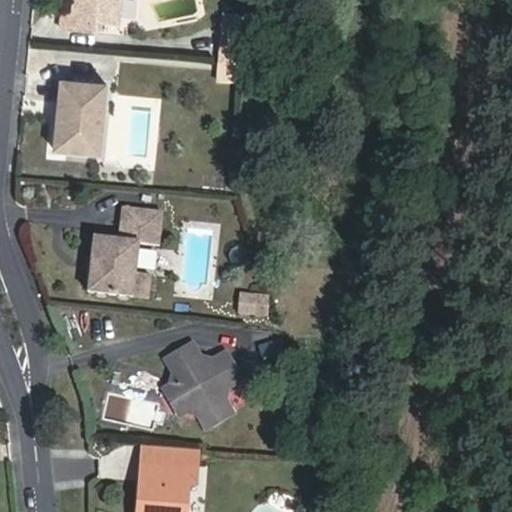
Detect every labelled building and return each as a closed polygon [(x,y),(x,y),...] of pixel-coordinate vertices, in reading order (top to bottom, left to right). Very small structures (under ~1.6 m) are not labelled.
[(74,0),(73,12),(65,11),(63,28),(97,31),(98,23),(119,25),(121,0),(74,0)] [(248,41),(249,27),(226,25),(225,39),(248,41)] [(247,52),(248,41),(225,39),(224,50),(247,52)] [(245,70),(247,52),(224,50),(223,68),(245,70)] [(243,89),(245,70),(223,68),(221,87),(243,89)] [(62,77),(58,106),(66,107),(64,120),(57,119),(54,147),(90,151),(94,118),(105,119),(109,83),(62,77)] [(66,107),(58,106),(57,119),(64,120),(66,107)] [(101,153),(105,119),(94,118),(90,151),(101,153)] [(97,269),(90,268),(88,289),(149,296),(152,272),(136,270),(140,240),(160,242),(163,209),(123,206),(120,237),(93,234),(91,258),(98,259),(97,269)] [(144,250),(142,270),(155,271),(157,251),(144,250)] [(91,258),(90,268),(97,269),(98,259),(91,258)] [(266,317),(267,297),(240,296),(239,316),(266,317)] [(169,386),(183,412),(199,419),(206,430),(230,416),(223,405),(230,388),(243,381),(228,354),(215,362),(201,357),(194,346),(166,361),(172,374),(169,386)] [(177,416),(183,412),(169,386),(163,390),(177,416)] [(152,469),(198,473),(199,454),(144,450),(143,468),(152,469)] [(143,468),(142,484),(151,484),(152,469),(143,468)] [(149,511),(187,511),(190,489),(197,489),(198,473),(152,469),(151,484),(142,484),(140,511),(149,511)]
